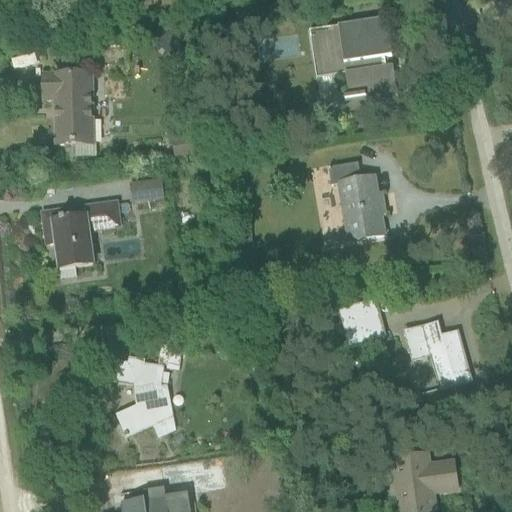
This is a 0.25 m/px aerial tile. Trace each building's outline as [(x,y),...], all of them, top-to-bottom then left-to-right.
[(382,26),(310,37),(317,84),(346,80),(349,105),(345,105),(348,123),(381,118),(377,91),(395,89),(393,72),(386,73),(385,64),(387,63),(382,26)] [(94,80),(44,81),(44,105),(56,105),(57,150),(73,150),(73,162),(97,162),(97,150),(95,150),(95,147),(106,146),(106,124),(95,125),(94,80)] [(220,139),(172,145),(175,165),(223,159),(220,139)] [(348,248),(385,242),(381,221),(385,220),(382,200),(378,201),(375,183),(361,185),(358,169),(329,174),(332,192),(338,191),(348,248)] [(159,186),(131,190),(133,210),(161,207),(159,186)] [(119,207),(42,218),(47,251),(57,248),(61,274),(61,284),(76,283),(76,273),(96,270),(91,237),(122,234),(119,207)] [(384,307),(347,313),(354,351),(390,344),(384,307)] [(172,345),(162,345),(159,369),(167,370),(167,375),(179,376),(183,345),(181,345),(181,324),(172,324),(172,345)] [(441,396),(471,388),(457,339),(441,343),(438,330),(405,339),(413,368),(432,363),(441,396)] [(254,351),(240,355),(244,368),(249,367),(251,377),(260,375),(254,351)] [(136,411),(116,421),(127,444),(153,431),(158,444),(176,436),(168,391),(170,379),(163,378),(165,371),(145,369),(145,364),(129,362),(128,368),(113,365),(110,386),(134,390),(136,411)] [(437,396),(415,402),(420,418),(441,412),(437,396)] [(392,464),(397,511),(437,511),(436,501),(459,498),(455,466),(431,469),(430,459),(392,464)] [(190,511),(188,498),(165,502),(164,493),(144,496),(145,505),(122,508),(122,511),(190,511)]
